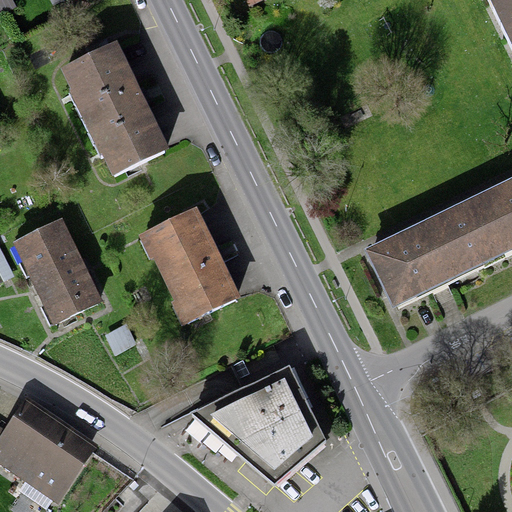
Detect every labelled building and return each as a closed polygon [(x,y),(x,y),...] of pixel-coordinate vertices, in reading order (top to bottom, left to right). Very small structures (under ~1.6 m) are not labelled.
[(511,0),(480,0),(511,65),(511,0)] [(163,146),(115,47),(65,71),(114,170),(163,146)] [(511,186),(453,216),(484,276),(511,261),(511,186)] [(195,214),(144,239),(184,320),(235,295),(195,214)] [(406,315),(484,276),(453,216),(376,255),(406,315)] [(98,300),(61,224),(18,245),(55,321),(98,300)] [(282,370),(184,426),(271,490),(322,439),(282,370)] [(0,430),(0,469),(60,510),(100,451),(24,400),(2,432),(0,430)] [(421,411),(412,415),(420,434),(429,430),(421,411)]
